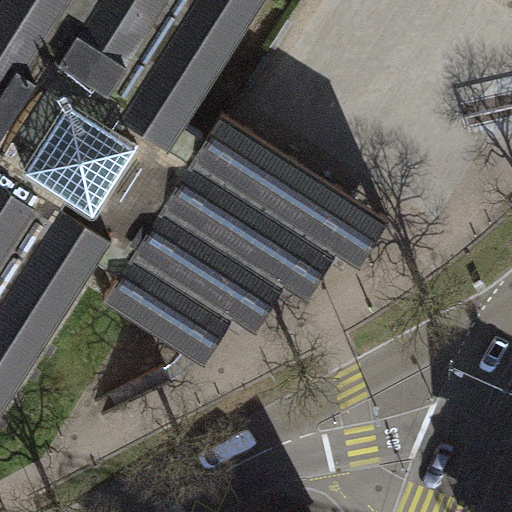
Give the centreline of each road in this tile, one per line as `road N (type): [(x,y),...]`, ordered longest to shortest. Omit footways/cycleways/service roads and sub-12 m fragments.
road 1 (tertiary): [(147,511),(357,412),(487,386)]
road 2 (secondary): [(436,511),(487,386)]
